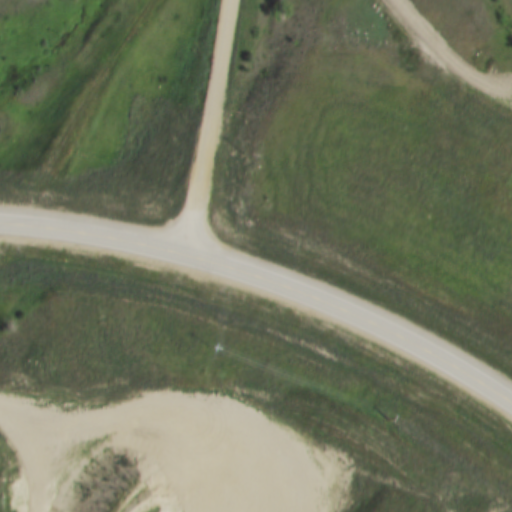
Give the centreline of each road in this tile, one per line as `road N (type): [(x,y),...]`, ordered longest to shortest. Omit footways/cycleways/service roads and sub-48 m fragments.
road 1 (secondary): [(0,224),(126,243),(270,287),(436,361),(511,409)]
road 2 (track): [(153,0),(38,189),(0,215)]
road 3 (residential): [(184,259),(231,0)]
